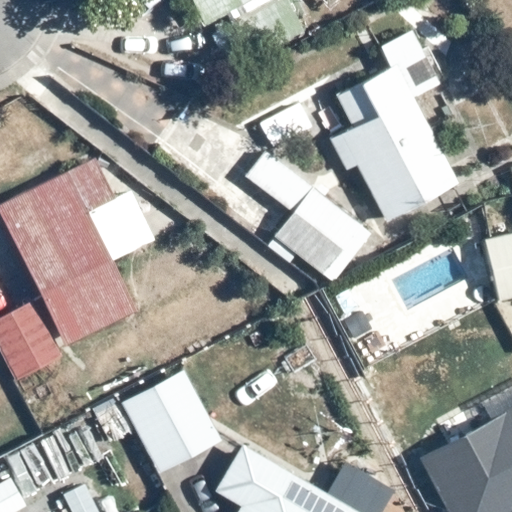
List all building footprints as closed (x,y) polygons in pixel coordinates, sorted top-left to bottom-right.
[(189,0),(203,23),(222,12),(248,58),(302,28),(286,0),(189,0)] [(435,82),(407,28),(376,44),(386,63),(332,92),(351,126),(329,138),(345,168),(353,164),(384,221),(455,182),(409,96),(435,82)] [(261,153),(201,104),(161,152),(223,202),(245,175),(289,211),(270,234),(320,274),(359,225),(265,149),(261,153)] [(65,357),(59,344),(132,310),(109,259),(152,239),(128,187),(114,193),(96,155),(0,198),(0,214),(36,293),(0,309),(0,357),(11,382),(65,357)] [(511,294),(511,227),(482,234),(496,298),(511,294)] [(216,440),(180,367),(118,398),(154,471),(216,440)] [(511,511),(511,405),(416,455),(445,511),(511,511)] [(55,431),(0,460),(0,511),(9,511),(78,475),(55,431)] [(357,511),(240,442),(213,488),(239,504),(233,511),(357,511)]
